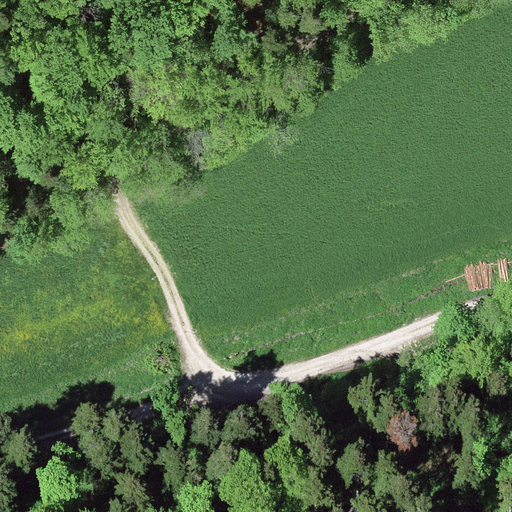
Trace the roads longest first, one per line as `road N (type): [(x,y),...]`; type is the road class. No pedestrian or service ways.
road 1 (track): [(124,218),(106,165),(197,115),(367,0)]
road 2 (track): [(207,391),(511,296)]
road 3 (track): [(124,218),(186,330),(207,391)]
road 4 (track): [(347,351),(511,366)]
